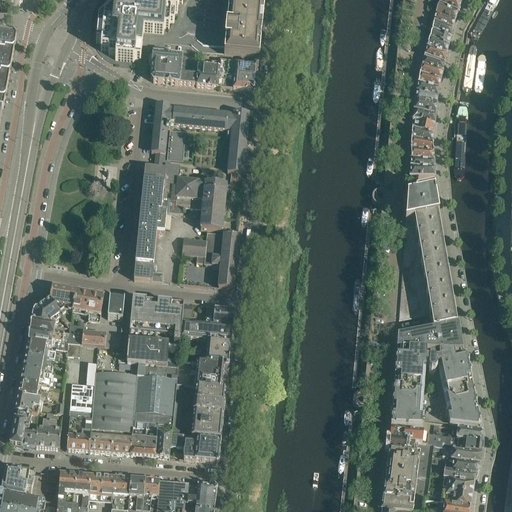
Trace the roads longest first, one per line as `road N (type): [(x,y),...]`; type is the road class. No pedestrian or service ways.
road 1 (residential): [(387,331),(421,0)]
road 2 (residential): [(464,317),(438,141),(457,30),(470,0)]
road 3 (residential): [(231,478),(0,457)]
road 4 (residential): [(26,271),(49,153),(79,76)]
road 5 (residential): [(141,91),(121,289)]
road 6 (residential): [(477,511),(489,447),(464,317)]
road 7 (residential): [(248,302),(267,106)]
road 8 (residential): [(511,302),(503,255),(511,116)]
road 9 (residential): [(371,511),(387,331)]
road 10 (residential): [(231,478),(248,302)]
road 11 (residential): [(27,28),(0,200)]
road 12 (residential): [(0,421),(26,271)]
road 13 (residential): [(121,289),(248,302)]
road 14 (residential): [(267,106),(141,91)]
